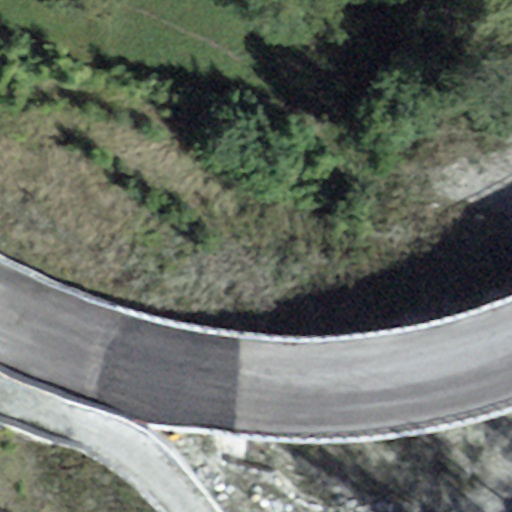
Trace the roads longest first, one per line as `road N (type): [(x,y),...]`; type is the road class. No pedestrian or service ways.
road 1 (secondary): [(511,348),(425,375),(360,384),(239,384),(97,355),(0,312)]
road 2 (track): [(0,393),(119,441),(190,511)]
